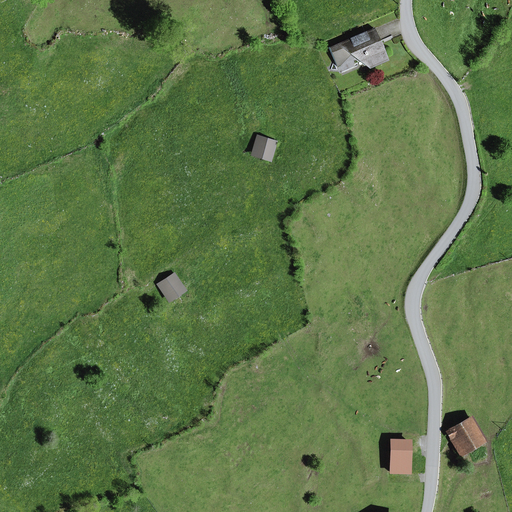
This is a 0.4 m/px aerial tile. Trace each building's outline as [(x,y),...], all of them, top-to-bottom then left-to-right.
[(362,61),(371,67),(388,61),(380,42),(377,44),(371,31),(374,30),(374,28),(329,48),(337,67),(340,65),(336,55),(344,51),(349,54),(355,58),(356,58),(361,61),(362,61)] [(377,44),(380,42),(374,30),(371,31),(377,44)] [(336,55),(340,65),(349,54),(344,51),(336,55)] [(258,136),(252,154),(271,160),(276,142),(258,136)] [(158,285),(168,300),(184,288),(173,274),(158,285)] [(447,431),(460,454),(483,441),(470,418),(447,431)] [(408,473),(409,442),(391,441),(390,472),(408,473)]
